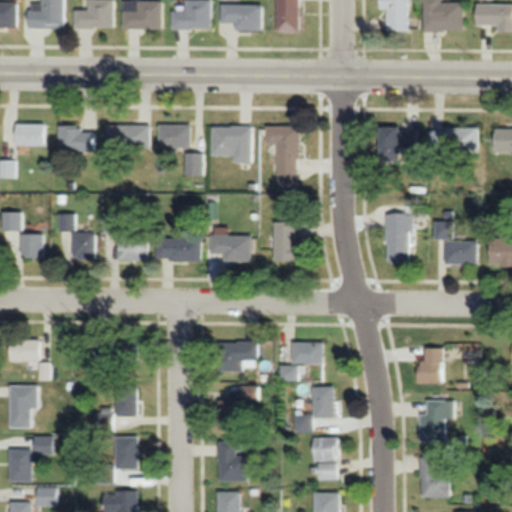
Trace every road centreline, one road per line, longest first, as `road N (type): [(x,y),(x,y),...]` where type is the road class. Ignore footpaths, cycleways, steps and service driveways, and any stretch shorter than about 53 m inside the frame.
road 1 (residential): [(339,0),(356,302),(380,408),(381,511)]
road 2 (residential): [(511,303),(0,298)]
road 3 (tertiary): [(511,76),(0,73)]
road 4 (residential): [(179,300),(180,511)]
